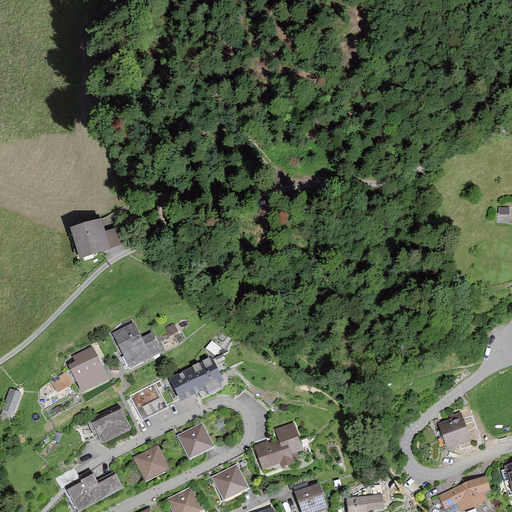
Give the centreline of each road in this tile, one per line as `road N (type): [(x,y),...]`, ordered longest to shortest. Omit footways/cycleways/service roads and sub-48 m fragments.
road 1 (track): [(511,125),(209,215),(126,253),(0,361)]
road 2 (residential): [(115,511),(235,452),(249,435),(248,418),(234,404),(215,403),(102,459)]
road 3 (residential): [(511,446),(437,474),(416,470),(405,453),(412,429),(467,383),(511,360)]
